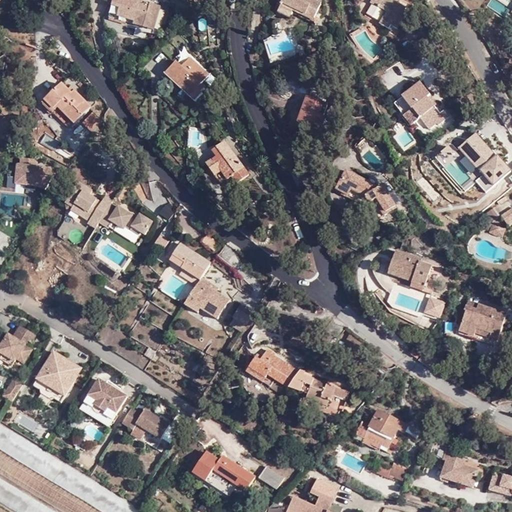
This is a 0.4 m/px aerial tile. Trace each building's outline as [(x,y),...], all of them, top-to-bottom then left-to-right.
[(161,7),(137,0),(114,0),(110,17),(154,30),(161,7)] [(290,18),(292,12),(294,8),(315,17),(322,0),(283,0),(278,13),(290,18)] [(388,9),(386,12),(380,24),(389,29),(391,26),(397,29),(406,13),(402,10),(404,6),(397,1),(396,3),(390,0),(371,0),(370,3),(379,8),(381,4),(388,9)] [(294,8),(292,12),(313,22),(315,17),(294,8)] [(191,57),(182,66),(187,71),(196,62),(191,57)] [(187,71),(182,66),(177,61),(166,73),(195,101),(203,93),(202,91),(204,88),(201,85),(207,78),(202,73),(204,70),(196,62),(187,71)] [(297,69),(291,73),(298,86),(304,83),(297,69)] [(421,82),(402,97),(412,110),(404,116),(413,127),(423,119),(433,132),(440,126),(449,120),(430,96),(431,95),(421,82)] [(62,83),(49,96),(61,108),(75,123),(91,107),(74,90),(72,93),(68,90),(62,83)] [(61,108),(49,96),(41,104),(53,116),(55,114),(61,108)] [(308,122),(315,124),(322,126),(326,117),(323,117),(327,104),(307,97),(298,123),(307,126),(308,122)] [(412,110),(402,97),(394,103),(404,116),(412,110)] [(61,108),(55,114),(69,128),(75,123),(61,108)] [(213,125),(209,109),(200,115),(203,129),(213,125)] [(85,123),(93,131),(102,117),(96,110),(85,123)] [(102,117),(93,131),(95,134),(104,118),(102,117)] [(69,129),(75,138),(86,132),(81,122),(69,129)] [(494,157),(496,155),(476,133),(459,149),(461,151),(483,176),(478,180),(487,191),(511,170),(505,164),(504,164),(502,166),(494,157)] [(225,142),(212,151),(217,157),(207,164),(221,185),(231,177),(236,184),(249,174),(225,142)] [(483,176),(461,151),(455,157),(476,182),(478,180),(483,176)] [(504,164),(496,155),(494,157),(502,166),(504,164)] [(15,188),(50,188),(51,167),(15,166),(15,188)] [(377,200),(386,213),(395,207),(382,186),(379,188),(347,171),(336,192),(364,206),(366,201),(373,202),(377,200)] [(88,221),(96,226),(99,221),(110,203),(112,200),(104,195),(100,201),(89,194),(92,190),(78,181),(66,201),(73,205),(71,208),(89,219),(88,221)] [(379,217),(386,213),(377,200),(373,202),(366,201),(364,206),(379,217)] [(110,203),(99,221),(108,227),(109,226),(114,229),(117,224),(123,228),(125,226),(138,234),(141,231),(143,233),(151,221),(139,214),(136,220),(131,216),(132,215),(118,206),(117,207),(110,203)] [(511,209),(503,216),(510,226),(511,225),(511,209)] [(490,232),(504,238),(508,228),(493,223),(490,232)] [(202,242),(214,251),(219,244),(208,234),(202,242)] [(173,240),(164,235),(157,245),(166,251),(173,240)] [(202,278),(211,263),(181,244),(170,260),(201,280),(202,278)] [(412,282),(425,286),(432,266),(421,262),(422,259),(397,250),(390,269),(414,279),(412,282)] [(389,274),(412,282),(414,279),(390,269),(389,274)] [(209,283),(202,278),(201,280),(187,300),(201,309),(217,319),(229,300),(216,291),(208,285),(209,283)] [(423,292),(425,286),(412,282),(411,287),(423,292)] [(218,288),(209,283),(208,285),(216,291),(218,288)] [(441,321),(445,297),(394,288),(389,312),(441,321)] [(187,300),(185,305),(198,313),(201,309),(187,300)] [(475,314),(477,308),(466,305),(464,311),(475,314)] [(240,308),(230,326),(241,332),(252,314),(240,308)] [(493,333),(492,337),(499,339),(505,316),(477,308),(475,314),(464,311),(462,320),(464,321),(460,333),(472,336),(473,332),(474,328),(493,333)] [(346,327),(334,317),(325,330),(328,332),(338,339),(346,327)] [(473,332),(492,337),(493,333),(474,328),(473,332)] [(0,353),(16,363),(18,360),(25,365),(33,352),(26,348),(29,343),(32,344),(36,338),(21,329),(15,339),(10,337),(6,344),(0,340),(0,353)] [(375,349),(354,333),(342,350),(363,365),(375,349)] [(144,354),(151,359),(154,354),(146,349),(144,354)] [(274,380),(288,389),(299,373),(273,357),(274,354),(267,350),(260,359),(256,357),(249,368),(265,379),(267,375),(274,380)] [(0,360),(13,368),(16,363),(0,353),(0,360)] [(83,370),(74,365),(72,370),(66,366),(69,362),(56,354),(35,387),(41,392),(42,395),(53,402),(56,401),(62,405),(83,370)] [(263,383),(263,382),(265,379),(249,368),(246,372),(263,383)] [(299,373),(288,389),(307,395),(306,399),(326,406),(327,402),(330,402),(333,394),(346,399),(348,391),(309,377),(299,373)] [(263,382),(270,386),(274,380),(267,375),(265,379),(263,382)] [(269,388),(283,397),(288,389),(274,380),(270,386),(269,388)] [(18,396),(24,386),(16,381),(10,391),(18,396)] [(111,410),(118,416),(129,398),(101,381),(90,398),(99,403),(97,407),(108,414),(111,410)] [(13,403),(18,396),(10,391),(6,398),(13,403)] [(115,422),(118,416),(111,410),(108,414),(97,407),(99,403),(90,398),(86,405),(94,410),(101,412),(106,417),(115,422)] [(144,416),(134,410),(124,425),(135,432),(139,426),(163,441),(172,426),(147,411),(144,416)] [(365,438),(388,449),(397,429),(404,433),(408,425),(378,410),(371,425),(363,421),(356,434),(365,438)] [(105,430),(87,420),(80,432),(98,443),(105,430)] [(387,452),(388,449),(365,438),(363,442),(379,451),(380,449),(387,452)] [(448,455),(441,478),(472,488),(478,470),(462,465),(464,459),(459,457),(463,447),(447,442),(443,454),(448,455)] [(29,494),(60,511),(141,511),(143,509),(85,476),(85,475),(35,447),(24,465),(46,478),(38,492),(32,489),(29,494)] [(256,477),(222,456),(213,470),(246,491),(256,477)] [(377,473),(387,478),(392,467),(381,463),(377,473)] [(392,467),(387,478),(394,481),(395,478),(402,480),(406,469),(394,463),(392,467)] [(284,479),(266,467),(259,478),(277,489),(284,479)] [(505,493),(511,482),(511,476),(494,471),(489,489),(505,493)] [(294,498),(288,511),(327,511),(332,504),(338,489),(318,480),(311,494),(320,498),(316,507),(294,498)] [(0,506),(11,511),(59,511),(0,481),(0,506)] [(282,511),(285,508),(274,503),(266,511),(282,511)]
